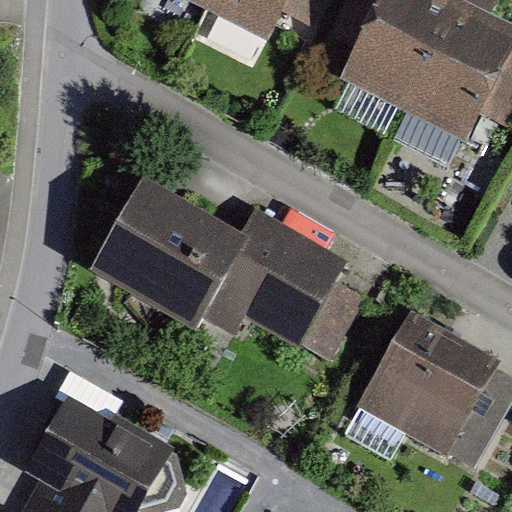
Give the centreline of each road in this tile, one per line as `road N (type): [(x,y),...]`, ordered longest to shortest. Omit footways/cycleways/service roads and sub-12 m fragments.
road 1 (residential): [(71,58),(511,307)]
road 2 (residential): [(71,58),(51,224),(0,399)]
